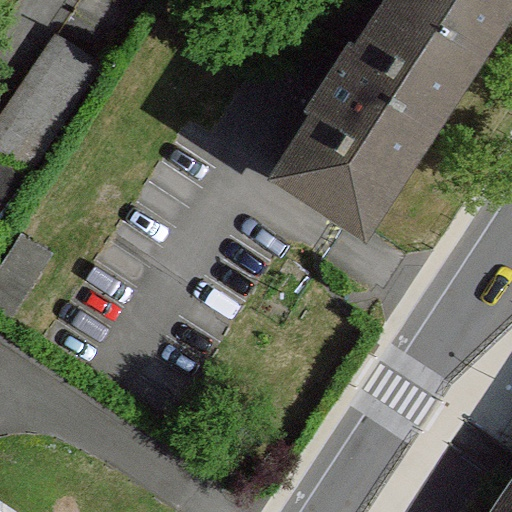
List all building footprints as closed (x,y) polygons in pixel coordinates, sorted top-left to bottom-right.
[(392,0),(351,64),(337,85),(325,104),(280,178),(316,201),(358,227),(507,0),(392,0)] [(0,129),(0,162),(34,176),(105,71),(61,41),(0,129)] [(337,85),(351,64),(334,52),(306,79),(325,104),(337,85)] [(0,226),(0,227),(34,176),(0,162),(0,226)] [(23,237),(0,270),(0,311),(8,316),(53,255),(23,237)] [(511,511),(511,469),(483,511),(511,511)]
